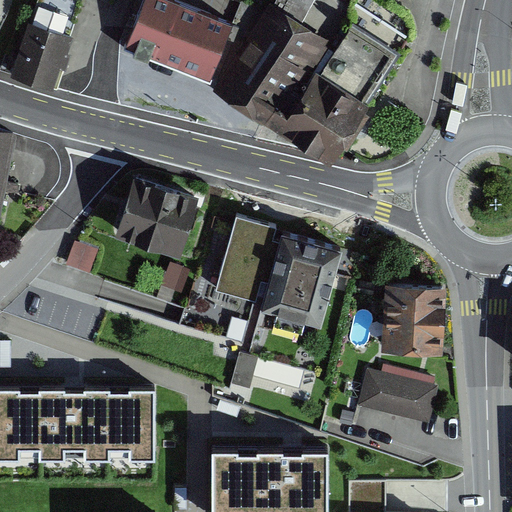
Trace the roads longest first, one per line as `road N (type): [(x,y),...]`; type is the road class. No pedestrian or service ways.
road 1 (tertiary): [(108,130),(342,190)]
road 2 (residential): [(108,130),(90,176),(0,285)]
road 3 (tertiary): [(463,251),(487,406)]
road 4 (tertiary): [(487,406),(496,308),(511,265)]
road 5 (tertiary): [(482,13),(463,61),(458,142)]
road 6 (tertiary): [(511,131),(482,13)]
